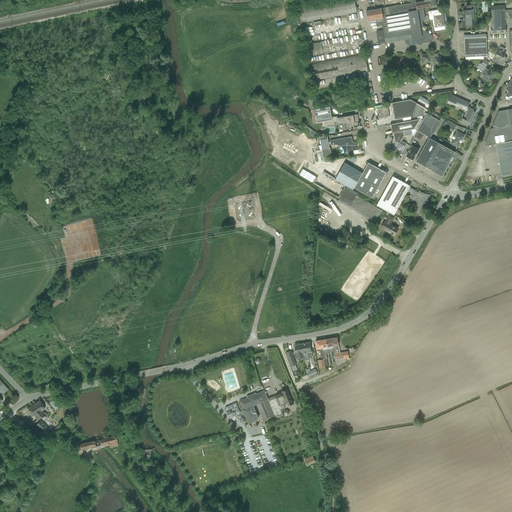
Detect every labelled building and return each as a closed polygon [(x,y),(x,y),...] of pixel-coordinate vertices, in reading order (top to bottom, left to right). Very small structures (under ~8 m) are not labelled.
[(301,23),(357,13),(354,0),(324,0),(298,5),(301,23)] [(410,3),(407,3),(408,11),(423,9),(437,6),(436,4),(435,0),(424,0),(419,1),(418,0),(410,0),(410,3)] [(392,6),(385,7),(389,32),(411,28),(408,11),(407,3),(397,5),(392,6)] [(463,18),(472,17),(472,14),(473,14),(473,10),(478,10),(477,5),(468,5),(468,7),(466,7),(466,10),(463,10),(463,18)] [(505,6),(489,6),(490,14),(498,14),(505,14),(504,13),(505,13),(505,6)] [(385,7),(366,11),(368,21),(378,19),(379,26),(382,25),(383,30),(376,31),(378,44),(391,42),(389,32),(385,7)] [(411,28),(389,32),(391,42),(404,40),(405,40),(417,38),(418,43),(423,42),(431,41),(433,38),(434,38),(423,30),(422,21),(424,18),(423,9),(408,11),(411,28)] [(440,14),(439,10),(429,12),(430,19),(432,19),(434,31),(447,29),(444,13),(440,14)] [(498,14),(490,14),(490,26),(491,26),(491,27),(498,26),(498,14)] [(472,20),(472,17),(463,18),(463,21),(462,21),(462,27),(476,27),(476,20),(472,20)] [(465,57),(487,56),(486,34),(464,35),(465,57)] [(322,48),(321,41),(310,43),(312,50),(322,48)] [(496,55),(493,60),(496,62),(502,65),(503,63),(506,57),(504,56),(506,53),(503,51),(505,49),(500,46),(499,49),(496,55)] [(312,82),(368,71),(365,53),(309,63),(312,82)] [(437,57),(436,53),(422,55),(423,62),(430,61),(430,60),(433,59),(434,69),(446,68),(445,56),(437,57)] [(385,77),(415,73),(413,55),(383,58),(385,77)] [(488,64),(483,62),(482,64),(479,63),(477,68),(484,71),(482,74),(485,75),(483,78),(490,82),(494,75),(491,74),(493,71),(486,67),(488,64)] [(449,99),(447,103),(455,107),(455,105),(466,110),(467,110),(468,107),(470,103),(451,94),(449,99)] [(419,98),(417,102),(427,107),(429,104),(419,98)] [(410,99),(392,103),(395,119),(412,116),(412,117),(422,115),(425,108),(416,103),(410,99)] [(315,109),(314,109),(315,114),(317,123),(326,121),(325,118),(331,117),(329,106),(328,107),(315,109)] [(389,116),(387,106),(377,108),(378,115),(378,116),(379,118),(380,119),(383,118),(382,118),(389,116)] [(462,118),(460,122),(464,124),(468,126),(470,122),(471,122),(475,112),(473,111),(474,109),(470,107),(466,115),(465,119),(462,118)] [(511,108),(498,111),(492,125),(493,128),(490,129),(484,143),(485,146),(496,144),(511,140),(511,108)] [(417,130),(417,131),(429,137),(430,138),(433,133),(438,123),(440,120),(438,119),(426,113),(422,120),(417,130)] [(352,115),(337,118),(338,122),(342,122),(348,122),(349,128),(349,129),(351,128),(351,129),(353,128),(354,128),(354,125),(357,124),(357,122),(357,121),(357,119),(358,119),(357,114),(352,115)] [(331,117),(325,118),(326,121),(327,125),(334,125),(334,122),(334,116),(331,117)] [(420,119),(390,124),(390,125),(391,125),(392,133),(393,133),(403,131),(412,129),(410,133),(414,136),(417,131),(417,130),(422,120),(420,119)] [(446,120),(443,125),(453,131),(455,129),(456,129),(455,130),(457,131),(457,132),(455,135),(454,135),(452,138),(453,139),(451,143),(452,144),(453,144),(453,145),(455,146),(455,145),(458,147),(460,143),(462,139),(464,135),(462,134),(465,129),(465,128),(463,128),(459,127),(446,119),(446,120)] [(396,143),(393,149),(401,153),(406,144),(401,141),(401,140),(402,140),(404,135),(403,131),(393,133),(395,142),(396,143)] [(330,148),(327,136),(319,137),(323,158),(332,157),(330,148)] [(352,142),(351,140),(352,140),(351,136),(330,140),(330,145),(338,145),(338,146),(341,146),(341,147),(342,148),(343,149),(344,154),(348,154),(353,153),(352,150),(356,149),(355,145),(356,145),(354,145),(353,142),(352,142)] [(438,142),(430,138),(429,137),(416,160),(416,161),(419,163),(424,166),(438,142)] [(511,140),(496,144),(500,166),(502,175),(511,173),(511,140)] [(438,142),(424,166),(431,170),(432,169),(434,170),(433,171),(439,174),(440,173),(442,172),(443,173),(455,152),(446,147),(438,142)] [(412,145),(406,156),(408,157),(407,158),(411,159),(413,160),(419,149),(412,145)] [(347,160),(337,178),(354,188),(364,170),(347,160)] [(363,193),(377,167),(368,162),(364,170),(354,188),(363,193)] [(315,183),(322,168),(314,165),(311,170),(313,171),(309,180),(315,183)] [(382,170),(377,167),(363,193),(372,198),(384,177),(385,177),(385,178),(387,173),(386,172),(387,171),(382,169),(382,170)] [(376,205),(394,215),(405,194),(409,188),(410,186),(393,176),(380,198),(376,205)] [(372,218),(378,208),(356,195),(357,193),(345,187),(339,198),(372,218)] [(410,189),(409,188),(405,194),(414,196),(414,197),(414,198),(414,199),(415,200),(416,200),(416,201),(417,201),(414,213),(419,216),(427,203),(429,195),(426,194),(422,192),(421,194),(419,192),(411,188),(410,189)] [(385,222),(384,222),(381,228),(391,233),(391,234),(392,234),(394,235),(398,229),(390,224),(393,218),(389,216),(385,222)] [(345,231),(342,236),(352,241),(354,237),(345,231)] [(337,337),(331,338),(335,358),(336,362),(337,366),(346,361),(346,359),(345,352),(340,353),(340,352),(338,342),(337,337)] [(330,338),(326,339),(328,347),(328,351),(331,350),(332,355),(332,359),(335,358),(331,338),(330,338)] [(324,357),(321,340),(315,341),(316,346),(317,349),(319,349),(321,359),(318,360),(320,367),(325,366),(324,359),(324,357)] [(307,352),(309,359),(311,358),(311,356),(312,356),(312,354),(313,353),(313,351),(311,351),(310,347),(310,342),(305,343),(307,352)] [(297,359),(301,358),(303,358),(303,356),(303,353),(301,344),(295,345),(296,350),(297,359)] [(296,365),(291,351),(286,353),(291,367),(295,365),(296,365)] [(310,371),(306,373),(308,377),(317,373),(315,369),(314,369),(312,370),(310,371)] [(258,418),(253,405),(256,404),(264,421),(274,418),(275,418),(267,398),(264,390),(256,394),(255,393),(246,396),(247,398),(239,401),(242,409),(241,409),(244,416),(245,415),(248,423),(255,421),(258,418)] [(292,403),(291,399),(289,395),(287,390),(276,395),(267,398),(275,418),(284,416),(283,411),(282,407),(292,403)] [(39,400),(37,402),(27,408),(33,416),(34,416),(38,420),(45,414),(42,410),(45,408),(39,400)] [(37,426),(36,425),(44,433),(49,429),(40,420),(40,421),(41,422),(37,426)] [(50,434),(52,436),(53,435),(54,436),(61,429),(58,425),(50,432),(51,433),(50,434)] [(109,443),(109,446),(110,447),(118,446),(116,436),(99,440),(100,445),(109,443)] [(94,440),(89,442),(79,444),(80,450),(95,446),(94,440)] [(315,462),(313,457),(306,460),(308,465),(315,462)]
